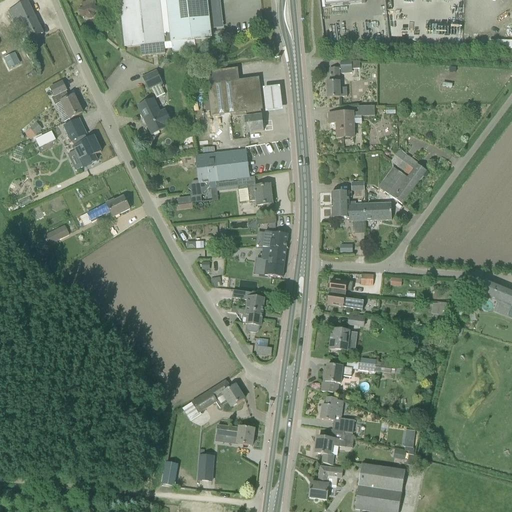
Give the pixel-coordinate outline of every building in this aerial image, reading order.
[(82,8),(78,10),(82,19),(86,18),(87,19),(89,21),(91,21),(93,19),(94,17),(94,15),(98,13),(95,5),(97,5),(94,0),(91,0),(81,5),(82,8)] [(171,44),(187,42),(212,39),(211,29),(222,28),(218,0),(119,0),(125,49),(140,47),(164,44),(171,44)] [(365,4),(364,0),(324,0),(325,9),(365,4)] [(44,35),(28,2),(8,12),(24,44),(44,35)] [(188,48),(187,42),(171,44),(172,50),(172,53),(188,52),(188,48)] [(141,57),(159,55),(165,55),(165,50),(164,44),(140,47),(141,57)] [(340,64),(341,71),(360,70),(360,63),(352,64),(352,63),(340,64)] [(245,119),(262,117),(261,111),(262,111),(258,80),(239,83),(237,70),(206,74),(207,77),(203,77),(204,89),(208,88),(209,91),(203,91),(204,103),(210,103),(212,117),(236,114),(236,118),(245,117),(245,119)] [(347,89),(340,89),(339,70),(330,70),(331,84),(328,84),(328,99),(340,99),(347,98),(347,89)] [(157,72),(152,74),(143,78),(146,85),(149,91),(152,90),(163,85),(157,72)] [(70,120),(83,114),(74,97),(69,99),(66,92),(67,92),(63,84),(51,89),(55,97),(52,99),(55,106),(62,103),(70,120)] [(283,88),(265,90),(267,114),(285,112),(283,88)] [(154,100),(138,108),(144,121),(145,121),(147,125),(146,126),(147,127),(151,137),(167,129),(172,126),(165,111),(160,113),(154,100)] [(353,114),(329,115),(329,125),(337,124),(337,140),(354,139),(353,125),(362,125),(362,118),(375,118),(375,108),(358,108),(358,114),(353,114)] [(247,134),(264,132),(262,117),(245,119),(247,134)] [(95,156),(101,153),(94,138),(88,141),(87,142),(84,137),(86,136),(87,135),(80,120),(64,128),(71,143),(72,142),(77,140),(80,145),(75,147),(73,148),(83,169),(98,161),(95,156)] [(36,136),(42,131),(42,130),(36,124),(34,126),(30,129),(31,130),(25,135),(30,140),(37,137),(36,136)] [(218,183),(237,180),(249,179),(246,152),(215,155),(218,183)] [(426,174),(408,161),(398,153),(390,164),(395,167),(409,177),(407,179),(393,169),(379,189),(385,193),(402,206),(426,174)] [(191,198),(191,203),(191,205),(202,203),(201,197),(210,187),(210,184),(218,183),(215,155),(195,158),(199,182),(193,183),(187,189),(193,194),(191,198)] [(254,178),(249,179),(237,180),(240,204),(257,202),(257,207),(264,206),(264,209),(272,208),(272,205),(273,205),(270,187),(256,188),(255,178),(254,178)] [(352,184),(352,185),(352,192),(365,193),(364,183),(352,184)] [(349,204),(349,199),(352,199),(352,194),(332,194),(332,195),(332,206),(349,205),(349,204)] [(113,219),(130,210),(124,198),(115,203),(114,202),(87,215),(92,224),(98,221),(97,219),(110,212),(113,219)] [(356,204),(349,204),(349,205),(332,206),(333,220),(332,220),(349,220),(349,223),(365,222),(364,206),(356,206),(356,204)] [(392,222),(391,205),(364,206),(365,222),(392,222)] [(65,226),(44,236),(49,246),(70,236),(65,226)] [(264,248),(263,248),(286,251),(288,236),(273,234),(265,233),(264,241),(272,242),(271,249),(264,248)] [(187,251),(196,250),(196,243),(186,243),(187,251)] [(283,279),(286,251),(263,248),(262,261),(269,262),(269,269),(265,268),(264,277),(283,279)] [(373,287),(374,277),(362,276),(361,286),(373,287)] [(222,278),(212,279),(213,287),(222,286),(222,278)] [(393,279),(392,286),(403,287),(404,280),(393,279)] [(347,286),(348,283),(332,281),(330,294),(346,296),(346,292),(351,293),(353,284),(352,284),(352,286),(347,286)] [(511,291),(488,282),(482,297),(497,303),(494,313),(511,320),(511,291)] [(247,301),(246,312),(262,314),(264,300),(252,299),(253,294),(233,292),(232,299),(247,301)] [(330,294),(328,303),(328,307),(363,312),(364,304),(345,301),(346,296),(330,294)] [(447,329),(450,313),(451,306),(437,304),(433,327),(447,329)] [(261,328),(262,314),(246,312),(237,311),(240,316),(245,316),(245,320),(247,320),(247,326),(248,326),(248,331),(249,333),(256,334),(258,332),(259,327),(261,328)] [(364,328),(365,319),(350,317),(349,326),(364,328)] [(350,333),(332,331),(330,351),(347,353),(350,333)] [(258,355),(273,355),(273,348),(269,348),(269,340),(259,339),(258,355)] [(376,367),(359,365),(358,372),(375,374),(375,373),(376,367)] [(381,374),(391,375),(391,367),(382,366),(381,374)] [(324,375),(322,393),(337,395),(338,385),(340,385),(341,377),(351,379),(352,370),(343,369),(343,368),(328,367),(327,375),(324,375)] [(392,368),(391,375),(402,376),(403,369),(392,368)] [(231,390),(226,382),(218,387),(192,405),(199,415),(218,403),(215,399),(223,395),(232,409),(245,401),(236,387),(231,390)] [(342,417),(343,410),(344,403),(338,402),(338,401),(327,399),(326,407),(322,406),(320,421),(334,422),(333,432),(345,434),(352,435),(354,422),(341,420),(342,417)] [(237,445),(252,448),(255,431),(240,429),(239,430),(218,427),(216,436),(238,439),(237,445)] [(401,447),(415,449),(417,432),(403,430),(401,447)] [(331,440),(318,438),(316,455),(324,456),(323,464),(333,466),(335,457),(331,457),(332,447),(345,449),(345,445),(353,446),(354,437),(345,436),(345,434),(333,432),(331,440)] [(407,454),(395,451),(393,459),(405,462),(407,454)] [(214,458),(201,457),(199,482),(212,483),(214,458)] [(399,511),(405,473),(362,466),(355,511),(362,511),(399,511)] [(337,488),(338,480),(341,480),(342,471),(321,468),(318,485),(312,484),(310,499),(327,502),(329,487),(337,488)]
